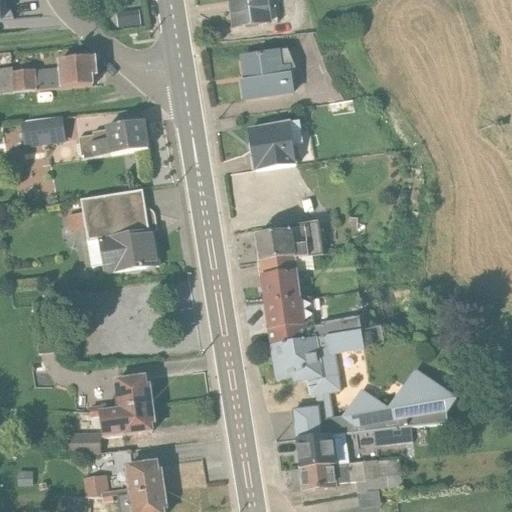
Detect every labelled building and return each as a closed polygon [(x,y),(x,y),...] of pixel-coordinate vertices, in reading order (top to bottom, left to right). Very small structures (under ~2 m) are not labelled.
[(0,0),(0,9),(10,13),(5,0),(0,0)] [(117,17),(141,14),(138,0),(129,0),(115,2),(117,17)] [(266,0),(224,0),(228,23),(269,17),(266,0)] [(360,0),(346,0),(343,6),(352,12),(360,0)] [(288,63),(292,63),(284,42),(277,44),(279,60),(287,59),(288,63)] [(277,44),(236,49),(240,74),(236,74),(239,96),(291,88),(288,63),(287,59),(279,60),(277,44)] [(57,84),(91,82),(90,72),(95,71),(93,52),(54,55),(55,69),(57,84)] [(31,87),(57,84),(55,69),(33,71),(32,65),(10,67),(9,63),(0,64),(0,89),(31,86),(31,87)] [(349,92),(324,96),(326,108),(351,104),(349,92)] [(59,112),(18,120),(22,143),(64,136),(59,112)] [(287,115),(244,122),(251,166),(294,159),(291,139),(287,116),(287,115)] [(296,115),(287,116),(291,139),(299,138),(296,115)] [(89,154),(147,144),(142,116),(101,122),(102,125),(103,136),(87,138),(89,153),(89,154)] [(89,153),(87,138),(103,136),(102,125),(89,127),(89,131),(75,133),(78,155),(89,153)] [(139,186),(77,196),(79,209),(82,225),(84,239),(95,237),(98,260),(100,271),(157,263),(151,228),(151,225),(146,226),(142,204),(139,186)] [(143,204),(142,204),(146,226),(151,225),(151,228),(152,227),(153,227),(153,226),(153,225),(154,224),(151,209),(151,208),(150,206),(149,205),(147,205),(146,204),(145,204),(143,204)] [(67,227),(82,225),(79,209),(65,211),(67,227)] [(254,258),(256,271),(295,266),(311,265),(310,253),(320,251),(315,217),(278,222),(279,227),(289,225),(293,252),(258,257),(254,258)] [(293,252),(289,225),(279,227),(254,230),(258,257),(293,252)] [(95,237),(84,239),(88,262),(98,260),(95,237)] [(260,301),(261,301),(298,295),(298,294),(295,266),(256,271),(260,301)] [(34,274),(6,278),(7,289),(36,286),(34,274)] [(298,294),(298,295),(304,335),(314,334),(313,321),(309,292),(298,294)] [(266,342),(304,335),(298,295),(261,301),(266,342)] [(47,297),(29,300),(36,352),(54,349),(47,297)] [(356,318),(313,321),(314,334),(358,326),(356,318)] [(359,385),(340,412),(332,413),(327,390),(339,388),(334,352),(362,346),(361,343),(359,329),(358,326),(314,334),(304,335),(266,342),(272,379),(289,376),(289,381),(304,378),(306,394),(312,393),(314,403),(290,406),(292,436),(331,432),(343,431),(371,428),(409,424),(446,419),(444,409),(455,394),(413,365),(385,403),(359,385)] [(359,329),(361,343),(371,341),(368,327),(359,329)] [(113,409),(152,403),(149,381),(145,381),(144,373),(109,377),(112,401),(113,409)] [(113,409),(112,401),(87,405),(88,416),(114,413),(113,409)] [(152,403),(113,409),(114,413),(117,437),(121,437),(152,432),(151,423),(154,422),(152,403)] [(479,418),(465,420),(467,434),(481,432),(479,418)] [(409,424),(371,428),(372,444),(410,439),(409,424)] [(424,427),(414,428),(415,442),(425,441),(424,427)] [(98,431),(60,431),(60,453),(98,452),(98,431)] [(343,431),(331,432),(334,462),(332,463),(334,481),(353,479),(354,490),(399,485),(396,456),(347,461),(343,431)] [(331,432),(292,436),(295,466),(332,463),(334,462),(331,432)] [(125,494),(163,488),(160,467),(157,467),(156,459),(121,464),(124,488),(125,494)] [(334,481),(332,463),(295,466),(298,490),(335,486),(334,481)] [(31,470),(16,470),(16,485),(31,485),(31,470)] [(127,511),(125,494),(124,488),(107,490),(104,473),(81,476),(83,497),(79,497),(78,511),(127,511)] [(163,488),(125,494),(127,511),(163,511),(163,509),(166,509),(163,488)]
